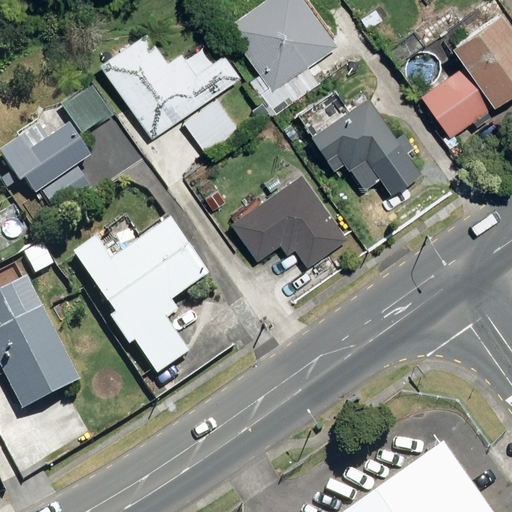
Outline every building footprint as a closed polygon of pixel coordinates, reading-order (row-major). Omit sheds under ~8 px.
[(260,95),(275,114),(318,83),(306,67),(336,46),(302,0),(257,0),(223,26),(269,88),(260,95)] [(359,19),(367,31),(381,21),(372,9),(359,19)] [(418,96),(449,138),(471,122),(475,127),(489,116),(486,112),(511,92),(511,34),(497,14),(449,48),(461,65),(418,96)] [(99,61),(151,137),(238,77),(222,53),(192,74),(177,52),(164,61),(143,31),(99,61)] [(47,93),(56,104),(85,81),(75,69),(47,93)] [(79,127),(84,135),(112,114),(90,84),(59,107),(76,129),(79,127)] [(183,122),(205,154),(239,130),(217,98),(183,122)] [(343,165),(362,192),(380,180),(392,196),(422,175),(398,141),(368,99),(311,139),(325,159),(334,172),(342,166),(343,165)] [(21,179),(33,197),(87,159),(66,128),(44,143),(33,128),(0,151),(0,160),(10,174),(0,180),(6,190),(21,179)] [(455,147),(462,157),(470,150),(463,141),(455,147)] [(42,194),(55,213),(90,190),(77,171),(42,194)] [(293,249),(307,268),(346,239),(298,175),(230,227),(257,262),(279,245),(286,254),(293,249)] [(203,199),(212,211),(225,202),(217,190),(203,199)] [(134,339),(157,372),(189,349),(166,316),(178,308),(171,299),(206,273),(167,218),(124,248),(119,240),(114,239),(108,244),(107,248),(112,256),(109,258),(93,236),(72,250),(114,311),(109,315),(129,343),(134,339)] [(43,243),(23,253),(35,277),(55,266),(43,243)] [(0,329),(0,358),(25,408),(82,379),(45,306),(42,308),(26,276),(0,289),(0,321),(3,328),(0,329)] [(489,511),(439,441),(339,511),(489,511)]
